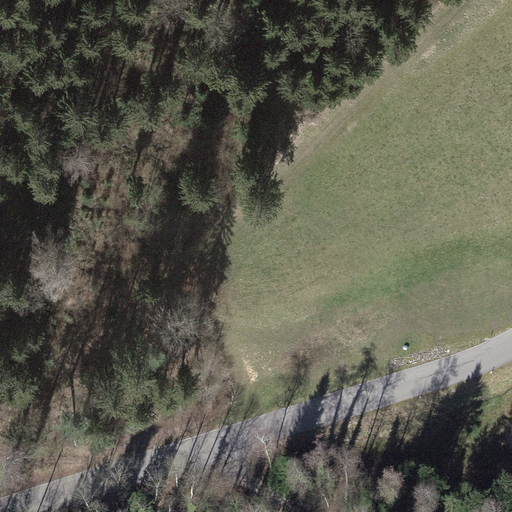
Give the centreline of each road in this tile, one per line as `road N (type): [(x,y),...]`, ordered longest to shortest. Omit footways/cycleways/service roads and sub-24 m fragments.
road 1 (tertiary): [(12,511),(511,352)]
road 2 (track): [(166,294),(70,372),(0,402)]
